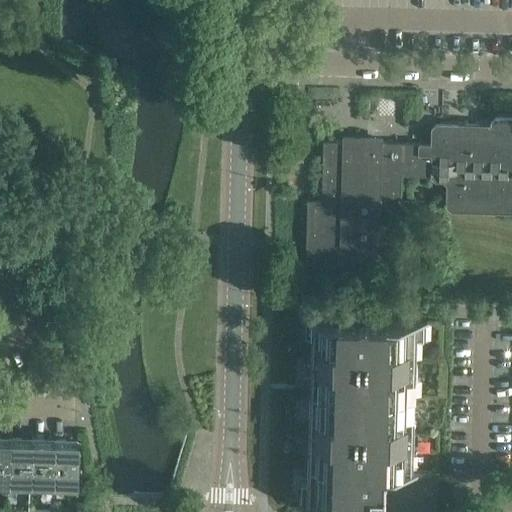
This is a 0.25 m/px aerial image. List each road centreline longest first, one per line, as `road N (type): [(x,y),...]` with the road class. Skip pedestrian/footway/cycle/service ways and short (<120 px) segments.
road 1 (unclassified): [(227,511),(237,71)]
road 2 (unclassified): [(511,74),(348,65),(237,71)]
